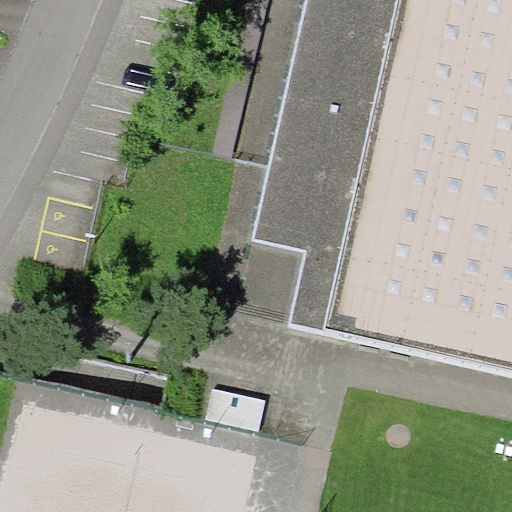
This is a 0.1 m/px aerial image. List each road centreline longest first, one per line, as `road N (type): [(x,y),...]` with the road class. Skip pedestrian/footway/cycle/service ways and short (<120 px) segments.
road 1 (residential): [(0,151),(70,0)]
road 2 (unknown): [(352,359),(511,396)]
